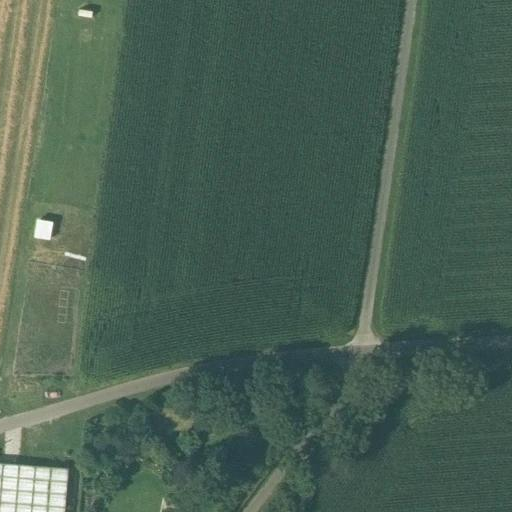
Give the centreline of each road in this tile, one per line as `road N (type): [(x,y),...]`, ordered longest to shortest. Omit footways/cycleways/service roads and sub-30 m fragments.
road 1 (unclassified): [(0,420),(167,371),(361,343)]
road 2 (unclassified): [(415,0),(361,343)]
road 3 (unclassified): [(361,343),(253,511)]
road 4 (unclassified): [(361,343),(511,336)]
